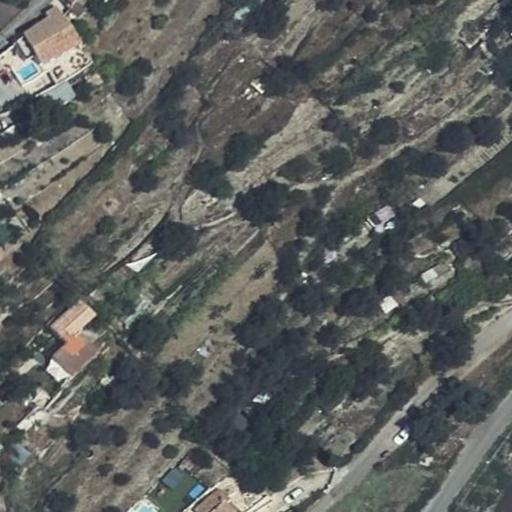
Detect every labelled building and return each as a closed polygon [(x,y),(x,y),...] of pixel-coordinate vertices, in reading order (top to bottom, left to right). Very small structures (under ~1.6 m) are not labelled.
[(79,0),(55,0),(67,13),(79,0)] [(80,46),(62,18),(56,11),(45,17),(47,22),(25,37),(26,39),(38,57),(42,62),(65,56),(71,65),(86,56),(80,46)] [(26,39),(16,44),(28,62),(38,57),(26,39)] [(77,100),(65,82),(33,101),(45,120),(77,100)] [(0,260),(22,245),(13,233),(0,243),(0,260)] [(94,315),(75,294),(46,324),(59,338),(63,333),(70,341),(53,358),(72,378),(98,353),(77,331),(94,315)] [(38,385),(16,364),(3,379),(25,399),(38,385)] [(188,470),(200,457),(192,451),(181,463),(188,470)] [(216,511),(226,504),(232,511),(240,511),(221,488),(196,510),(197,511),(216,511)]
